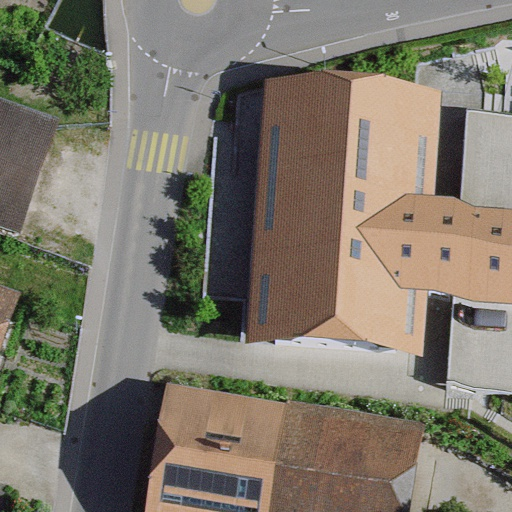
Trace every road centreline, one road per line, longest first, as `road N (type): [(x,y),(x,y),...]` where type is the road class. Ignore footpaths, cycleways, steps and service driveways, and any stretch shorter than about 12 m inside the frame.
road 1 (residential): [(101,511),(171,69),(196,0)]
road 2 (residential): [(397,0),(316,11),(217,0)]
